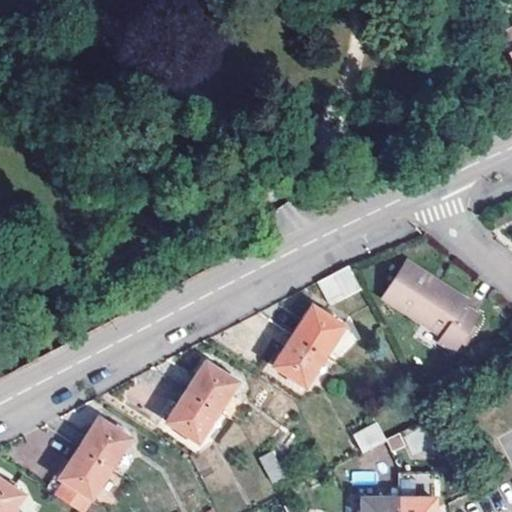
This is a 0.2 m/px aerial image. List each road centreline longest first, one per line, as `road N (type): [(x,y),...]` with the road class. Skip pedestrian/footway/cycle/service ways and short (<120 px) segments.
road 1 (tertiary): [(431,183),(0,403)]
road 2 (residential): [(511,281),(442,211),(431,183)]
